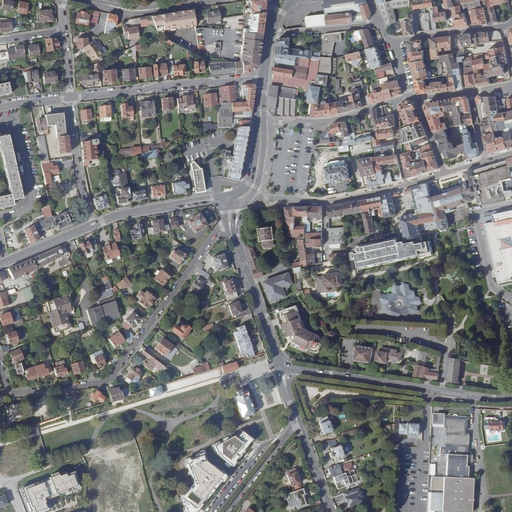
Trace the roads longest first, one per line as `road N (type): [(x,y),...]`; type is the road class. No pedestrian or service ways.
road 1 (residential): [(226,226),(110,378),(12,393),(0,366)]
road 2 (tertiary): [(511,397),(291,368)]
road 3 (residential): [(264,79),(70,97)]
road 4 (residential): [(511,204),(472,217),(490,287),(511,301)]
road 5 (residential): [(395,100),(319,123),(263,119)]
road 6 (residential): [(93,225),(79,182),(70,97)]
road 7 (residential): [(88,0),(132,10),(210,0)]
